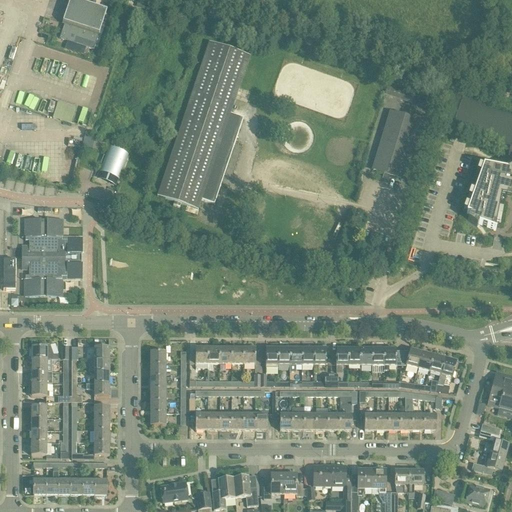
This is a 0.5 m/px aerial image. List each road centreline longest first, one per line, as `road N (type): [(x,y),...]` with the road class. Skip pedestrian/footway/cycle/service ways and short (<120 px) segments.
road 1 (residential): [(130,450),(442,451),(457,440),(482,338)]
road 2 (residential): [(482,338),(407,326),(129,325)]
road 3 (track): [(511,96),(246,0)]
road 4 (residential): [(12,511),(10,322)]
road 5 (residential): [(130,450),(129,325)]
